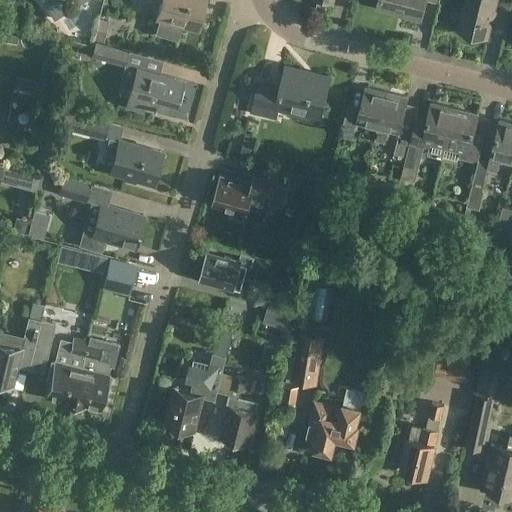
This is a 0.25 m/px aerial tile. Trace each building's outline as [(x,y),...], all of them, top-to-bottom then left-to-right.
[(206,0),(162,0),(157,18),(161,19),(157,33),(177,39),(181,25),(198,30),(206,0)] [(380,0),(378,7),(405,14),(404,16),(421,20),(425,0),(429,0),(439,3),(440,0),(380,0)] [(488,37),(497,0),(465,0),(458,29),(488,37)] [(94,40),(104,43),(109,21),(99,18),(94,40)] [(0,39),(15,44),(17,37),(0,32),(0,39)] [(130,51),(103,44),(95,41),(91,56),(126,66),(130,51)] [(174,113),(184,80),(137,67),(126,105),(144,110),(146,102),(155,104),(154,107),(174,113)] [(286,67),(281,87),(259,82),(252,112),(277,118),(279,109),(321,119),(329,83),(305,77),(306,72),(286,67)] [(15,77),(11,94),(39,101),(43,83),(15,77)] [(366,86),(358,116),(347,113),(341,136),(353,139),(357,123),(378,128),(387,92),(366,86)] [(378,128),(375,140),(386,142),(389,131),(400,133),(395,154),(407,157),(410,145),(415,126),(403,123),(409,97),(387,92),(378,128)] [(12,98),(0,94),(0,116),(8,118),(12,98)] [(414,131),(410,145),(423,149),(429,150),(428,154),(442,158),(446,145),(455,109),(432,103),(428,120),(417,117),(415,126),(414,131)] [(105,137),(109,122),(109,121),(66,109),(61,127),(105,139),(105,137)] [(478,115),(455,109),(446,145),(461,149),(459,158),(478,162),(479,157),(484,134),(474,132),(478,115)] [(490,160),(488,168),(497,170),(499,162),(511,164),(511,122),(500,120),(490,160)] [(260,131),(255,151),(265,153),(269,133),(260,131)] [(109,137),(105,151),(115,154),(110,172),(153,185),(163,152),(120,140),(109,137)] [(452,172),(455,163),(427,155),(424,164),(452,172)] [(4,167),(0,180),(0,181),(16,185),(20,171),(4,167)] [(217,189),(214,198),(216,199),(215,202),(233,207),(230,216),(242,220),(245,211),(246,212),(251,197),(258,199),(283,206),(291,179),(256,168),(251,183),(241,180),(240,182),(222,177),(219,189),(217,189)] [(472,187),(467,206),(471,207),(479,209),(482,201),(484,192),(484,190),(482,190),(487,175),(475,172),(472,187)] [(63,176),(58,194),(86,202),(91,184),(63,176)] [(308,181),(306,190),(315,192),(317,183),(308,181)] [(101,203),(93,232),(83,229),(79,245),(102,251),(105,240),(134,249),(138,238),(139,238),(140,234),(139,234),(144,216),(101,203)] [(16,217),(13,231),(26,234),(29,221),(16,217)] [(77,250),(76,250),(60,246),(57,261),(73,265),(77,250)] [(332,249),(324,256),(324,263),(329,270),(336,270),(343,265),(344,257),(340,251),(332,249)] [(239,258),(225,254),(224,257),(208,253),(202,279),(233,287),(234,286),(242,289),(248,265),(253,266),(253,265),(293,276),(296,266),(241,252),(239,258)] [(107,273),(104,288),(130,295),(133,280),(107,273)] [(271,291),(263,321),(290,329),(298,299),(271,291)] [(496,300),(486,339),(498,342),(507,303),(496,300)] [(302,303),(299,324),(318,327),(321,306),(302,303)] [(0,383),(11,386),(16,367),(17,367),(18,364),(29,367),(32,353),(33,350),(40,320),(29,318),(23,344),(22,347),(0,341),(0,383)] [(40,320),(33,350),(48,354),(56,324),(40,320)] [(446,324),(439,356),(456,360),(470,363),(478,326),(459,322),(458,327),(446,324)] [(321,335),(300,332),(293,378),(314,381),(321,335)] [(52,379),(48,395),(74,401),(82,367),(84,357),(88,340),(73,336),(72,337),(70,347),(68,347),(58,345),(54,362),(52,361),(48,378),(52,379)] [(82,367),(74,401),(99,407),(103,391),(107,392),(111,376),(107,375),(109,364),(99,361),(104,344),(88,340),(84,357),(82,367)] [(224,340),(221,353),(227,355),(231,342),(224,340)] [(176,388),(167,422),(171,423),(172,425),(178,426),(180,425),(193,429),(198,411),(201,412),(205,396),(207,388),(219,391),(224,372),(223,372),(228,355),(227,355),(221,353),(213,351),(210,363),(198,360),(193,381),(193,382),(190,392),(176,388)] [(439,356),(435,373),(452,378),(456,360),(439,356)] [(235,375),(232,387),(241,390),(244,391),(247,378),(246,378),(235,375)] [(477,394),(466,445),(483,448),(494,398),(477,394)] [(226,419),(222,435),(249,442),(256,410),(255,410),(257,402),(239,397),(232,396),(230,404),(227,403),(224,418),(226,419)] [(312,411),(307,429),(311,430),(308,443),(315,444),(314,447),(317,448),(318,451),(328,454),(329,451),(332,452),(336,439),(355,444),(360,425),(358,424),(362,408),(341,403),(341,404),(336,403),(321,399),(318,412),(312,411)] [(432,401),(428,416),(429,416),(441,419),(442,419),(446,405),(442,404),(432,401)] [(409,436),(401,469),(427,475),(435,442),(438,430),(426,427),(424,427),(412,423),(409,436)] [(511,448),(491,444),(484,473),(492,475),(488,490),(511,495),(511,448)] [(38,499),(37,503),(34,502),(31,511),(61,511),(62,508),(59,508),(58,504),(51,502),(47,505),(46,505),(46,501),(38,499)]
